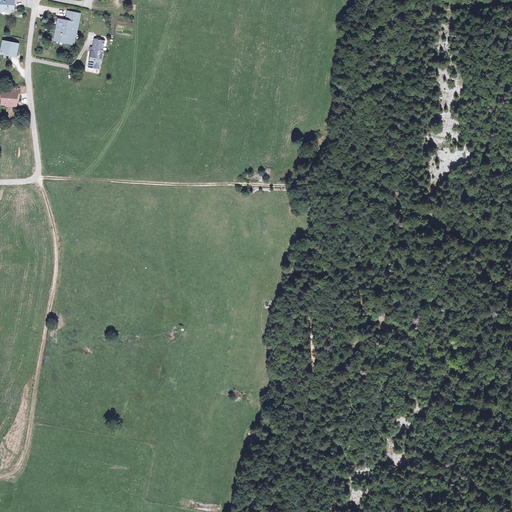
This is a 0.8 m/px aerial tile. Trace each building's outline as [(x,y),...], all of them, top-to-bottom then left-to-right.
[(0,0),(0,5),(4,5),(4,19),(13,18),(13,15),(18,15),(18,4),(10,3),(9,0),(0,0)] [(64,27),(60,49),(79,53),(85,22),(75,20),(73,29),(64,27)] [(5,41),(3,53),(17,56),(19,45),(5,41)] [(94,60),(93,74),(104,75),(106,48),(98,47),(97,55),(93,55),(93,60),(94,60)] [(2,92),(1,102),(15,104),(17,96),(18,97),(19,91),(12,90),(11,93),(2,92)]
